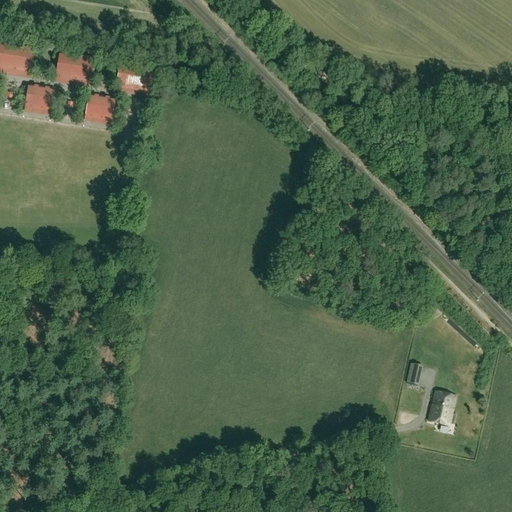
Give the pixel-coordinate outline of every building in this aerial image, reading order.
[(0,69),(31,75),(35,50),(0,44),(0,69)] [(91,84),(95,61),(95,59),(60,54),(56,79),(91,84)] [(152,94),(155,71),(156,69),(120,63),(117,89),(152,94)] [(51,113),(55,90),(29,86),(26,109),(51,113)] [(111,122),(115,99),(89,95),(86,118),(111,122)] [(435,393),(429,417),(450,422),(455,398),(435,393)]
